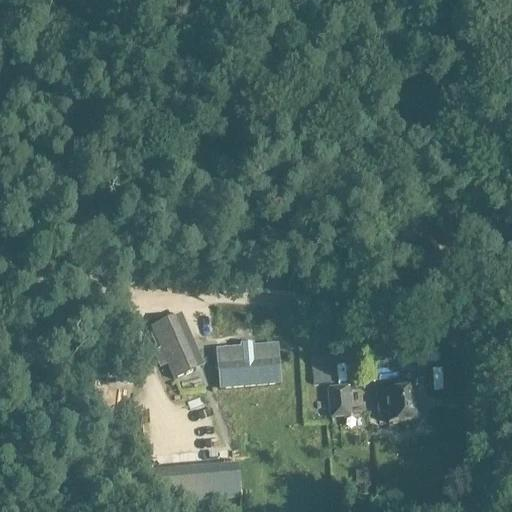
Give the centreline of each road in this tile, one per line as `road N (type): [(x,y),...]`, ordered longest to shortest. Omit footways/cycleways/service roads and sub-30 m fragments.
road 1 (track): [(454,337),(381,318),(98,285),(0,307)]
road 2 (track): [(467,511),(472,374),(454,337)]
